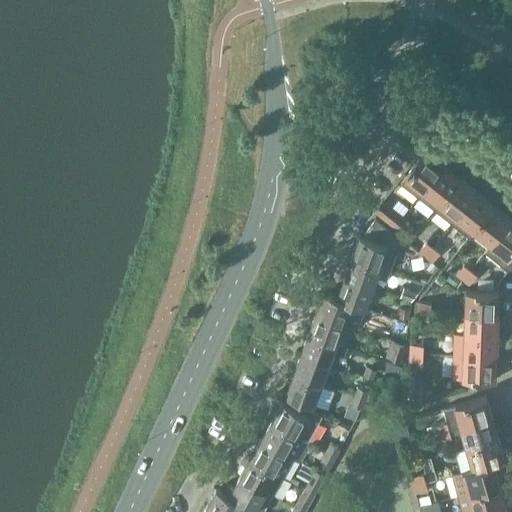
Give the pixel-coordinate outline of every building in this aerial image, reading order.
[(400,183),(418,197),(443,165),(426,151),(400,183)] [(418,197),(435,210),(460,178),(443,165),(418,197)] [(435,210),(452,223),(477,192),(460,178),(435,210)] [(469,237),(474,231),(494,205),(477,192),(452,223),(469,237)] [(374,211),(395,227),(403,216),(382,200),(374,211)] [(474,231),(491,244),(511,218),(494,205),(474,231)] [(403,216),(395,227),(401,232),(410,222),(403,216)] [(360,235),(352,256),(390,270),(402,239),(375,218),(362,236),(360,235)] [(511,218),(491,244),(485,252),(508,271),(511,266),(511,258),(510,256),(511,253),(511,218)] [(419,252),(426,257),(434,247),(427,241),(419,252)] [(434,247),(426,257),(432,262),(441,252),(434,247)] [(352,256),(345,276),(373,287),(377,276),(387,280),(390,270),(352,256)] [(456,274),(463,280),(471,269),(464,264),(456,274)] [(471,269),(463,280),(470,285),(478,275),(471,269)] [(345,276),(337,296),(337,297),(352,302),(352,303),(365,308),(373,287),(345,276)] [(438,277),(435,280),(440,285),(443,281),(438,277)] [(466,290),(466,312),(498,314),(499,291),(466,290)] [(324,291),(316,312),(345,323),(352,303),(352,302),(337,297),(337,296),(324,291)] [(418,310),(431,311),(431,302),(418,302),(418,310)] [(431,311),(418,310),(417,319),(430,320),(431,311)] [(316,312),(308,333),(337,343),(345,323),(316,312)] [(466,312),(465,334),(497,335),(498,314),(466,312)] [(392,332),(402,336),(406,323),(396,319),(392,332)] [(308,333),(301,353),(330,363),(334,352),(345,357),(348,347),(337,343),(308,333)] [(465,334),(464,356),(497,357),(497,335),(465,334)] [(410,353),(423,354),(424,345),(411,345),(410,353)] [(301,353),(294,373),(322,384),(330,363),(301,353)] [(423,354),(410,353),(410,362),(423,363),(423,354)] [(497,357),(464,356),(463,378),(496,379),(497,357)] [(322,384),(294,373),(286,394),(314,405),(322,384)] [(358,387),(355,395),(365,399),(368,390),(358,387)] [(355,395),(352,404),(362,408),(365,399),(355,395)] [(493,418),(487,396),(444,408),(447,421),(435,425),(437,433),(493,418)] [(271,420),(305,439),(308,441),(322,416),(311,409),(308,415),(277,397),(270,410),(275,413),(271,420)] [(464,435),(467,447),(498,438),(493,418),(437,433),(439,442),(464,435)] [(271,420),(261,439),(294,458),(305,439),(271,420)] [(494,463),(497,462),(505,460),(498,438),(467,447),(473,468),(494,463)] [(261,439),(250,458),(283,476),(294,458),(261,439)] [(326,451),(336,456),(340,448),(331,443),(326,451)] [(321,459),(331,464),(336,456),(326,451),(321,459)] [(250,458),(239,477),(273,495),(283,476),(250,458)] [(468,492),(500,484),(497,475),(501,474),(497,462),(494,463),(473,468),(462,471),(468,492)] [(411,477),(413,485),(426,481),(424,473),(411,477)] [(239,477),(229,495),(229,496),(243,503),(242,504),(253,510),(256,511),(263,511),(273,495),(239,477)] [(305,488),(315,494),(321,482),(311,477),(305,488)] [(413,485),(416,493),(428,490),(426,481),(413,485)] [(500,484),(468,492),(473,511),(478,511),(506,504),(500,484)] [(217,488),(206,508),(213,511),(251,511),(253,510),(242,504),(243,503),(229,496),(229,495),(217,488)] [(294,507),(302,511),(304,511),(308,504),(299,499),(294,507)]
